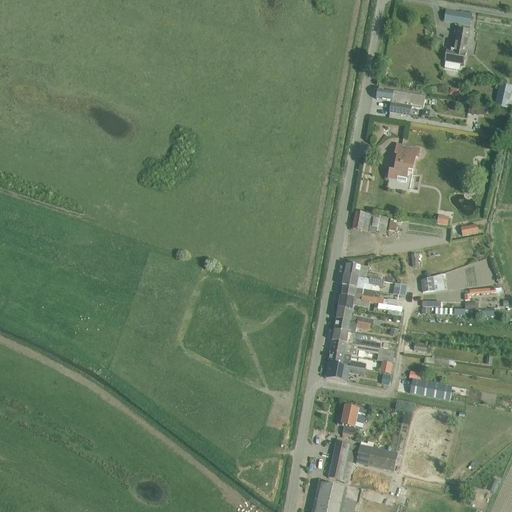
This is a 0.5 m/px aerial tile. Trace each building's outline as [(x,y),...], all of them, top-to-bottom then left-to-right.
[(459,12),(457,25),(470,28),(472,15),(459,12)] [(464,66),(469,32),(457,30),(453,52),(446,51),(444,63),(445,63),(444,68),(459,71),(460,65),(464,66)] [(499,86),(495,107),(507,109),(511,89),(499,86)] [(425,98),(378,90),(376,100),(391,103),(389,113),(409,117),(411,109),(422,111),(425,98)] [(470,107),(468,116),(478,118),(480,109),(470,107)] [(405,183),(407,175),(412,176),(414,159),(417,159),(419,149),(396,145),(394,155),(397,156),(394,172),(389,171),(388,180),(405,183)] [(385,236),(388,220),(376,217),(376,216),(355,213),(352,230),(385,236)] [(438,216),(437,225),(447,226),(448,218),(438,216)] [(396,220),(390,219),(388,230),(394,232),(396,220)] [(476,225),(467,227),(467,228),(468,236),(477,234),(476,226),(476,225)] [(408,239),(384,240),(384,246),(378,246),(379,255),(400,255),(400,243),(408,243),(408,239)] [(346,264),(344,276),(358,278),(380,282),(381,278),(365,275),(367,268),(346,264)] [(427,281),(421,282),(422,293),(445,291),(443,275),(427,281)] [(344,276),(342,287),(356,289),(362,290),(370,291),(371,286),(383,289),(384,282),(380,282),(358,278),(344,276)] [(394,285),(392,296),(404,298),(406,287),(394,285)] [(342,287),(340,298),(370,303),(381,305),(382,301),(361,297),(361,296),(362,290),(356,289),(342,287)] [(340,298),(338,309),(352,311),(353,306),(368,309),(370,303),(340,298)] [(375,310),(387,312),(387,315),(400,317),(401,309),(375,305),(375,310)] [(338,309),(336,320),(350,322),(372,326),(380,328),(381,323),(372,321),(351,317),(352,311),(338,309)] [(336,320),(334,331),(348,333),(354,334),(355,328),(371,331),(371,330),(372,326),(350,322),(336,320)] [(390,329),(389,336),(397,338),(398,331),(390,329)] [(334,331),(332,342),(346,344),(379,350),(380,346),(353,341),(354,334),(348,333),(334,331)] [(332,342),(330,353),(344,355),(355,357),(356,352),(377,356),(376,361),(381,362),(390,364),(392,353),(382,351),(379,350),(346,344),(332,342)] [(386,344),(384,351),(396,353),(397,346),(386,344)] [(427,347),(414,345),(413,352),(426,354),(427,347)] [(330,353),(328,364),(342,366),(358,369),(364,370),(365,366),(343,362),(344,355),(330,353)] [(497,360),(496,369),(510,370),(511,360),(497,360)] [(381,362),(379,373),(388,375),(390,364),(381,362)] [(328,364),(325,379),(346,383),(347,375),(357,377),(358,369),(342,366),(328,364)] [(410,372),(408,378),(415,380),(420,380),(421,374),(410,372)] [(383,374),(381,384),(388,385),(389,375),(383,374)] [(413,380),(410,395),(448,402),(451,387),(413,380)] [(341,407),(336,426),(343,427),(341,434),(354,437),(356,430),(362,431),(366,414),(357,412),(358,411),(341,407)] [(355,447),(336,443),(328,479),(348,483),(352,464),(355,447)] [(393,473),(398,454),(360,446),(355,464),(393,473)] [(495,480),(490,491),(493,493),(499,481),(495,480)] [(346,490),(319,484),(312,511),(353,511),(355,503),(344,500),(346,490)]
